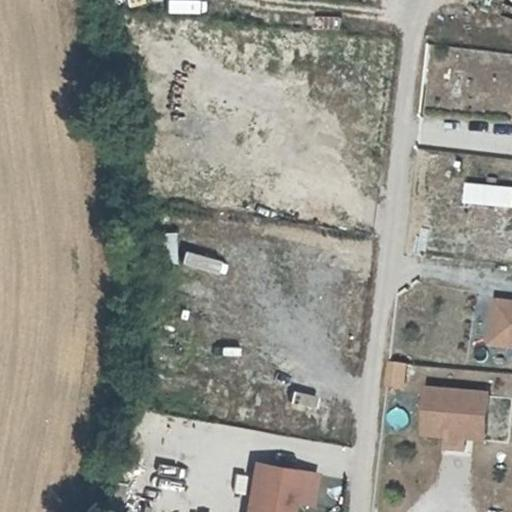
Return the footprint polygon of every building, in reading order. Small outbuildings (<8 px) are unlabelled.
[(442,18),(462,25),(466,13),(446,6),(442,18)] [(315,17),(315,32),(341,31),(341,17),(315,17)] [(428,168),(426,206),(438,206),(440,168),(428,168)] [(511,187),(468,187),(467,208),(511,209),(511,187)] [(473,217),(469,230),(500,239),(504,226),(473,217)] [(176,232),(160,231),(160,263),(175,263),(176,232)] [(511,353),(511,302),(495,301),(490,352),(511,353)] [(390,364),(389,391),(410,391),(411,364),(390,364)] [(425,440),(443,442),(442,454),(471,456),(472,445),(491,446),(495,394),(428,389),(425,440)] [(243,511),(295,511),(297,504),(313,507),(320,472),(253,460),(243,511)] [(115,482),(109,511),(113,511),(122,511),(128,484),(115,482)]
